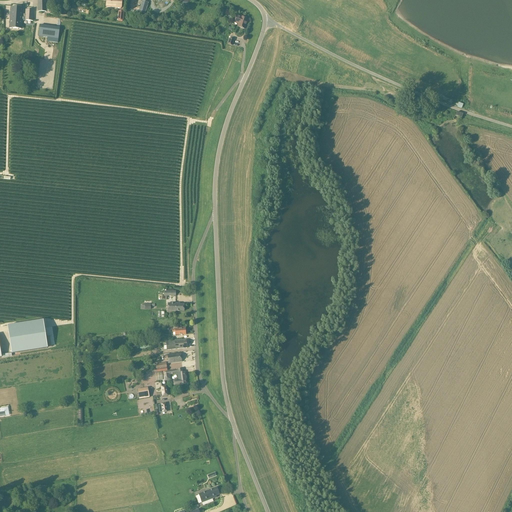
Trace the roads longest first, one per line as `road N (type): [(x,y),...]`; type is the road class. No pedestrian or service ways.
road 1 (track): [(0,173),(7,172),(9,96),(190,118),(179,186),(183,283),(74,275),(72,323),(38,317),(0,326)]
road 2 (track): [(281,27),(237,201),(251,388),(291,511)]
road 3 (unclassified): [(511,126),(404,88),(264,17)]
road 4 (unclassified): [(231,419),(202,387),(198,370),(194,265),(214,213)]
road 5 (tertiary): [(231,419),(214,213)]
road 6 (tertiary): [(214,213),(220,143),(264,17)]
